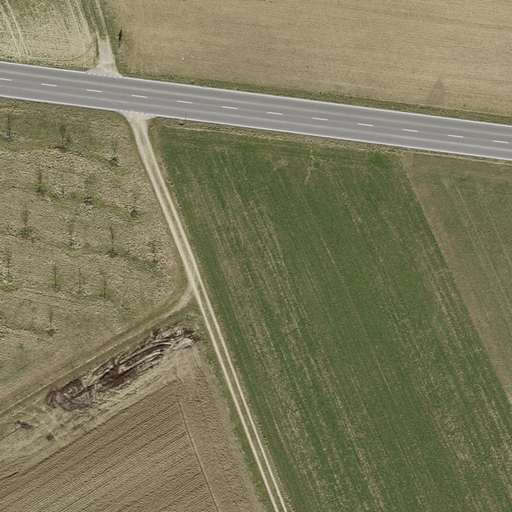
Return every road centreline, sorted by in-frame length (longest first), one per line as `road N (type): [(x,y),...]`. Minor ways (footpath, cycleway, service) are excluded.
road 1 (track): [(93,0),(199,290),(0,410)]
road 2 (secondary): [(0,78),(511,142)]
road 3 (track): [(284,511),(199,290)]
